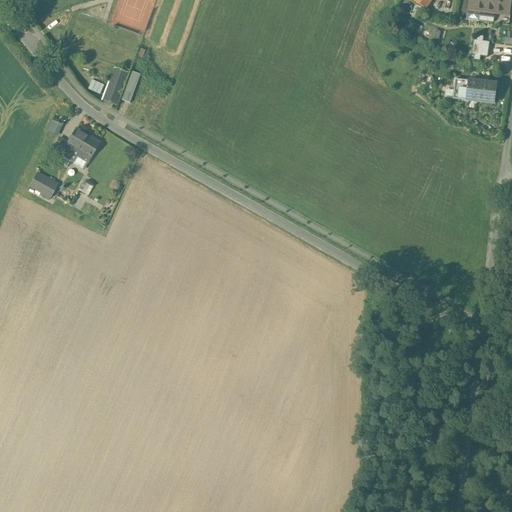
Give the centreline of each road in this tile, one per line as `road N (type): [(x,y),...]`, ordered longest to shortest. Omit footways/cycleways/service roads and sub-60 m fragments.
road 1 (unclassified): [(481,335),(82,110),(0,13)]
road 2 (unclassified): [(460,511),(481,335)]
road 3 (unclassified): [(511,178),(505,176),(481,335)]
